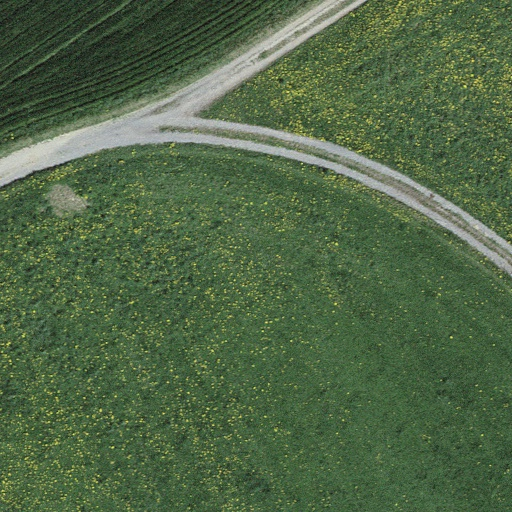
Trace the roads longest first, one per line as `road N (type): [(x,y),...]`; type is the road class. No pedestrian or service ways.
road 1 (track): [(136,126),(260,137),(345,159),(511,259)]
road 2 (track): [(351,0),(136,126)]
road 3 (track): [(136,126),(0,176)]
